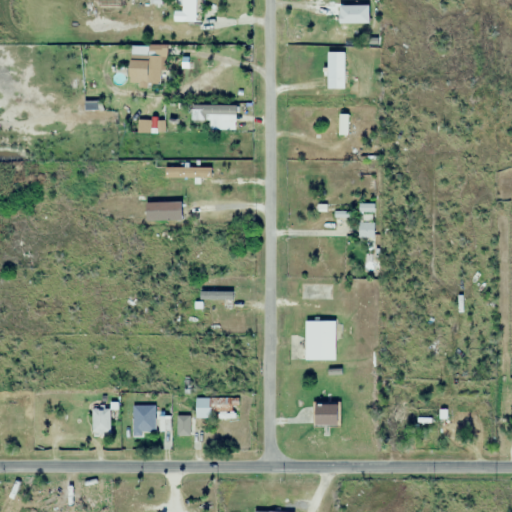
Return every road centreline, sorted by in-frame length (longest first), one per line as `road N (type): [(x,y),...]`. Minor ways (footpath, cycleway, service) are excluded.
road 1 (residential): [(511,465),(0,463)]
road 2 (residential): [(266,465),(265,0)]
